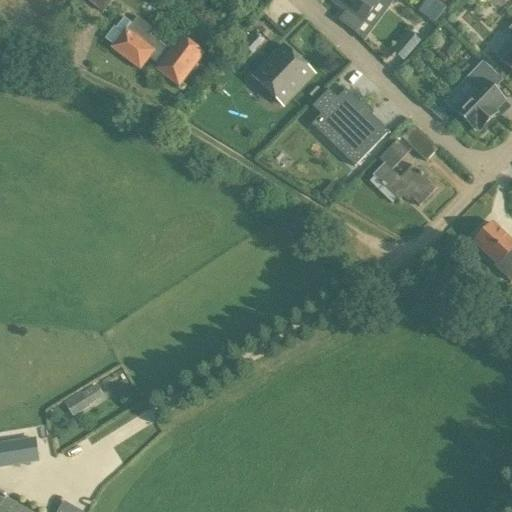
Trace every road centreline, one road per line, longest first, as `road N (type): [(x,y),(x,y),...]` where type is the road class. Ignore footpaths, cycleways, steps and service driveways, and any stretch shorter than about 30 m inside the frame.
road 1 (residential): [(50,59),(393,252),(417,247),(484,171)]
road 2 (residential): [(299,0),(484,171)]
